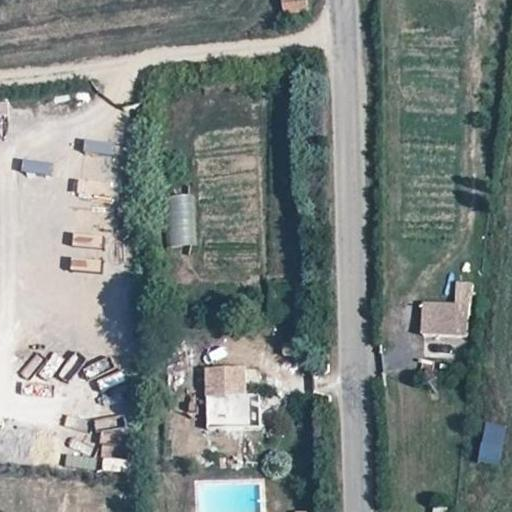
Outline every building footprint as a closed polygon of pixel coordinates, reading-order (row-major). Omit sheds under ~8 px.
[(284,0),(285,12),(309,11),(308,0),(284,0)] [(195,195),(167,195),(167,245),(194,245),(195,195)] [(474,285),(459,284),(456,306),(425,302),(421,333),(469,338),(474,285)] [(259,367),(208,367),(208,396),(226,396),(226,406),(247,406),(247,396),(259,396),(259,367)] [(247,406),(226,406),(226,424),(260,424),(260,406),(247,406)] [(503,462),(505,424),(483,424),(482,461),(503,462)]
